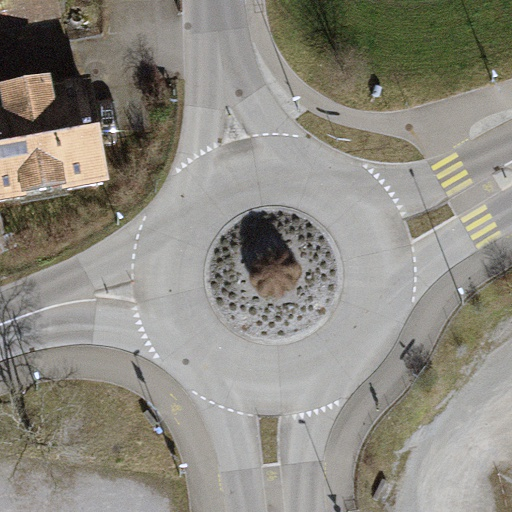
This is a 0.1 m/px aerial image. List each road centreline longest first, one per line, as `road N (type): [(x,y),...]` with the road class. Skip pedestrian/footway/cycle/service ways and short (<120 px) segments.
road 1 (tertiary): [(267,383),(309,378),(345,358),(371,325),(382,286),(378,245)]
road 2 (unclassified): [(216,0),(221,80),(246,174)]
road 3 (tertiary): [(0,325),(70,302),(169,285)]
road 4 (tertiary): [(378,245),(358,209),(326,183),(287,171),(246,174)]
road 5 (tertiary): [(378,245),(511,177)]
road 6 (tertiary): [(169,285),(184,331),(206,357),(267,383)]
road 7 (tertiary): [(246,174),(193,209),(177,237),(169,285)]
road 8 (tertiary): [(267,383),(274,511)]
